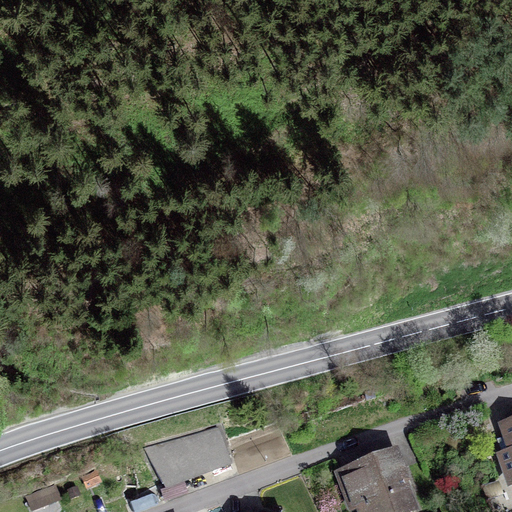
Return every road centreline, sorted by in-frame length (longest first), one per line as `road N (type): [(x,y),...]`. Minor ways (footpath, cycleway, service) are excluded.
road 1 (secondary): [(511,307),(0,451)]
road 2 (residential): [(511,391),(163,511)]
